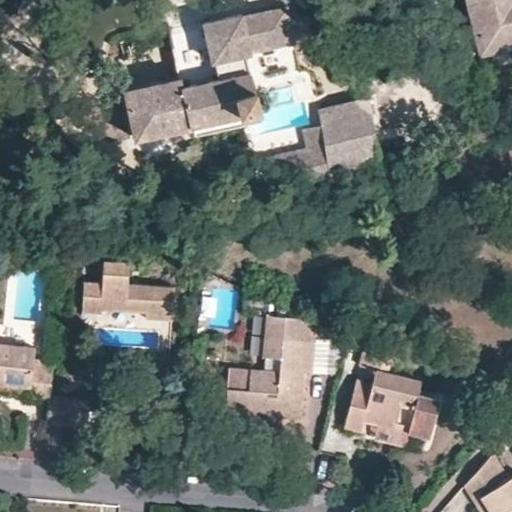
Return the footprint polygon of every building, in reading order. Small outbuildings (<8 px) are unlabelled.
[(511,0),(468,0),(480,51),(511,43),(511,0)] [(297,63),(285,2),(275,5),(170,28),(180,76),(125,88),(127,100),(135,136),(136,137),(137,138),(138,138),(139,138),(194,126),(193,122),(259,108),(254,86),(253,72),(297,63)] [(301,124),(309,183),(383,165),(370,98),(309,114),(299,116),(301,124)] [(262,122),(259,108),(193,122),(194,126),(196,136),(256,123),(262,122)] [(475,143),(497,137),(492,119),(471,124),(475,143)] [(176,315),(179,284),(132,279),(133,258),(109,256),(107,276),(90,275),(89,275),(88,276),(87,277),(85,304),(85,305),(85,306),(86,306),(87,307),(105,308),(106,305),(107,304),(108,304),(129,307),(149,309),(150,309),(150,310),(150,311),(150,314),(173,317),(174,317),(175,316),(176,315)] [(272,312),(271,332),(269,353),(286,356),(285,370),(255,366),(252,384),(233,382),(231,403),(241,404),(250,405),(249,414),(269,417),(270,407),(282,408),(281,413),(302,415),(308,371),(315,371),(315,370),(331,371),(334,326),(318,326),(319,316),(272,312)] [(432,432),(442,396),(419,390),(423,377),(394,370),(393,369),(394,362),(407,365),(410,353),(368,336),(361,363),(378,367),(374,382),(357,377),(345,426),(363,431),(366,416),(410,427),(432,432)] [(0,379),(28,383),(28,392),(51,395),(55,357),(37,355),(38,344),(0,340),(0,379)] [(255,366),(235,364),(233,382),(252,384),(255,366)] [(0,389),(11,390),(28,392),(28,383),(0,379),(0,389)] [(89,399),(51,395),(48,418),(69,421),(85,422),(86,421),(87,420),(89,399)] [(280,418),(281,413),(282,408),(270,407),(269,417),(280,418)] [(410,427),(366,416),(363,431),(370,432),(407,441),(410,427)] [(511,511),(511,475),(495,449),(467,481),(476,497),(483,493),(495,511),(511,511)] [(495,511),(483,493),(476,497),(486,511),(495,511)]
